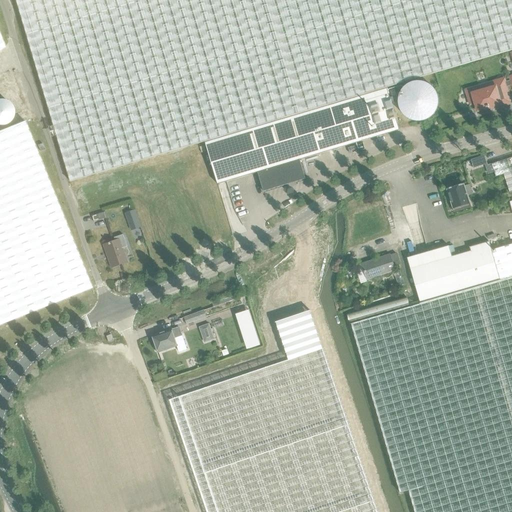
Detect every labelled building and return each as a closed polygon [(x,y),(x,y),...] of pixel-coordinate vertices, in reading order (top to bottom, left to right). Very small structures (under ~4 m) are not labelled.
[(511,0),(17,0),(72,184),(206,143),(387,88),(511,50),(511,0)] [(0,324),(92,288),(25,121),(0,130),(0,48),(4,47),(0,36),(0,324)] [(409,123),(442,110),(429,77),(396,90),(409,123)] [(476,102),(478,110),(500,104),(500,102),(509,100),(506,87),(511,85),(511,77),(511,79),(495,85),(494,83),(487,85),(485,84),(481,85),(480,87),(472,89),(473,94),(468,95),(471,103),(476,102)] [(0,93),(3,102),(10,99),(11,100),(20,96),(13,79),(0,84),(0,93)] [(400,130),(387,88),(206,143),(216,177),(225,174),(227,181),(256,173),(261,191),(305,179),(299,159),(400,130)] [(22,102),(20,96),(11,100),(10,99),(3,102),(6,110),(1,113),(3,120),(27,110),(24,101),(22,102)] [(511,157),(492,164),(494,172),(495,175),(496,176),(503,174),(504,174),(509,190),(509,192),(511,190),(511,157)] [(486,164),(485,164),(488,174),(494,172),(492,164),(491,164),(488,165),(488,164),(487,163),(486,164)] [(467,195),(473,193),(470,184),(465,186),(464,183),(447,189),(453,208),(454,211),(471,206),(467,195)] [(135,209),(125,213),(128,221),(138,218),(135,209)] [(104,212),(92,216),(93,222),(106,218),(104,212)] [(115,240),(104,244),(108,257),(111,267),(127,262),(122,248),(127,246),(123,234),(114,237),(115,240)] [(407,257),(420,303),(511,276),(511,243),(491,249),(489,241),(470,247),(471,251),(452,256),(448,245),(407,257)] [(394,266),(399,264),(396,252),(390,254),(361,264),(367,279),(395,269),(394,266)] [(401,271),(394,273),(398,284),(399,288),(400,290),(406,288),(401,271)] [(511,511),(511,276),(420,303),(351,323),(400,492),(409,490),(415,511),(511,511)] [(234,293),(213,300),(215,307),(236,301),(234,293)] [(248,326),(255,325),(250,302),(243,303),(248,326)] [(206,317),(205,315),(204,310),(191,315),(183,318),(186,325),(206,317)] [(170,400),(207,511),(377,511),(310,311),(276,322),(289,360),(170,400)] [(222,320),(213,323),(215,328),(224,325),(222,320)] [(209,323),(199,327),(201,335),(212,331),(209,323)] [(179,327),(152,336),(156,345),(154,346),(156,350),(157,351),(158,352),(177,345),(179,351),(187,349),(182,335),(179,327)] [(101,353),(106,368),(126,361),(121,346),(101,353)] [(67,382),(78,379),(74,366),(63,370),(67,382)] [(140,367),(37,395),(68,511),(150,511),(181,504),(179,496),(163,500),(156,476),(169,473),(140,367)]
